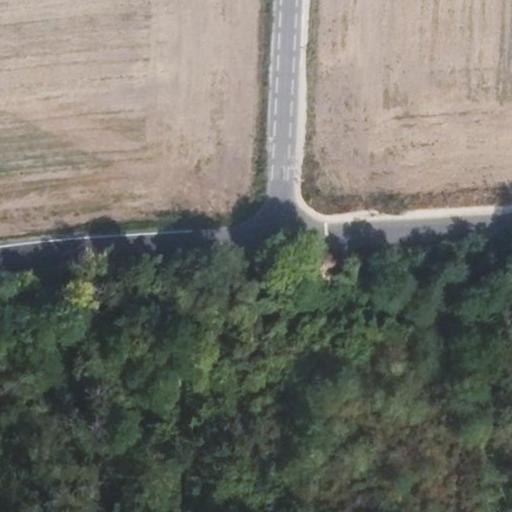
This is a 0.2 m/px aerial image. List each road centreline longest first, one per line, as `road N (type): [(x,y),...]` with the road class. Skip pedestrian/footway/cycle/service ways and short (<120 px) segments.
road 1 (unclassified): [(0,264),(283,229)]
road 2 (residential): [(283,229),(292,0)]
road 3 (unclassified): [(283,229),(359,234),(511,225)]
